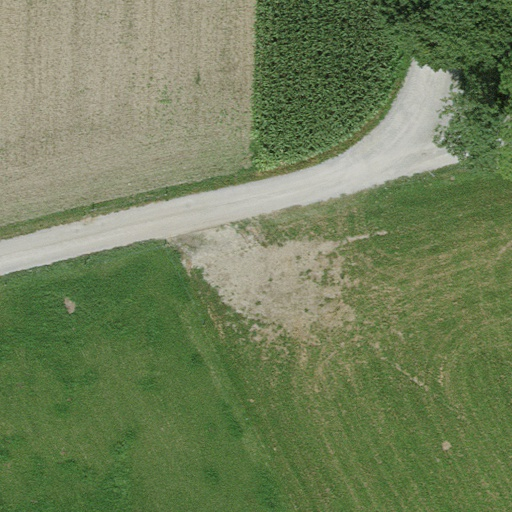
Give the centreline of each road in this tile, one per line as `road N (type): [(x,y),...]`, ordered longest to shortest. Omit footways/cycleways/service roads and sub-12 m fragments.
road 1 (track): [(511,134),(425,133),(311,184),(0,259)]
road 2 (track): [(425,133),(438,74),(439,0)]
